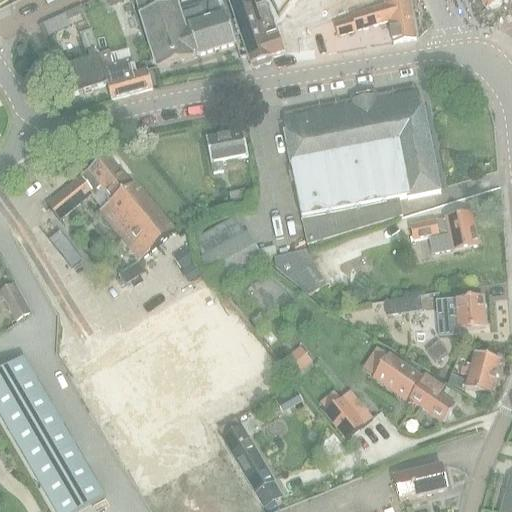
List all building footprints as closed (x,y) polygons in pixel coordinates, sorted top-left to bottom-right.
[(135,0),(140,14),(139,15),(156,69),(235,45),(226,15),(220,0),(135,0)] [(227,0),(251,67),(255,70),(268,65),(272,60),(284,55),(277,36),(268,8),(264,6),(255,9),(251,0),(227,0)] [(268,0),(270,1),(278,18),(292,0),(268,0)] [(333,24),(337,38),(389,22),(393,44),(416,40),(408,0),(405,0),(384,4),(384,6),(351,16),(351,19),(333,24)] [(479,0),(485,11),(503,2),(502,0),(479,0)] [(43,26),(48,37),(70,27),(65,16),(43,26)] [(79,35),(85,52),(96,48),(91,31),(79,35)] [(24,45),(15,49),(20,59),(28,54),(24,45)] [(100,59),(108,86),(111,101),(152,91),(147,71),(136,74),(133,60),(131,61),(129,51),(111,55),(110,52),(99,55),(100,59)] [(68,99),(108,86),(100,59),(59,72),(68,99)] [(291,166),(301,219),(307,247),(403,217),(402,215),(399,200),(407,198),(407,200),(441,193),(424,106),(423,107),(420,92),(377,100),(377,97),(353,102),(353,105),(283,119),(287,133),(285,134),(291,166)] [(206,139),(211,166),(213,165),(214,174),(225,172),(223,163),(248,158),(243,131),(206,139)] [(99,212),(139,262),(175,232),(136,183),(132,186),(107,156),(81,178),(81,179),(47,207),(59,223),(94,194),(93,194),(101,188),(112,202),(99,212)] [(229,194),(231,206),(247,203),(245,191),(229,194)] [(409,226),(413,243),(429,240),(432,257),(451,253),(477,249),(470,214),(445,219),(409,226)] [(246,233),(244,234),(240,225),(197,249),(202,259),(197,262),(213,290),(262,261),(257,251),(246,233)] [(82,262),(59,233),(49,241),(72,270),(82,262)] [(274,247),(257,251),(262,261),(276,258),(274,247)] [(185,250),(172,259),(180,270),(193,261),(185,250)] [(274,259),(276,270),(308,297),(326,287),(305,252),(274,259)] [(193,265),(184,271),(191,281),(200,275),(193,265)] [(31,315),(14,285),(0,292),(0,294),(16,323),(31,315)] [(385,303),(387,317),(421,312),(419,298),(385,303)] [(483,299),(435,302),(437,338),(458,336),(458,332),(485,330),(483,299)] [(219,301),(94,376),(139,452),(276,371),(219,301)] [(438,343),(426,353),(435,364),(447,354),(438,343)] [(300,349),(282,363),(294,377),(312,363),(300,349)] [(377,349),(362,371),(373,378),(371,381),(405,404),(408,400),(443,424),(455,406),(440,396),(444,390),(424,376),(423,378),(389,355),(388,357),(377,349)] [(462,375),(469,377),(468,381),(451,376),(448,387),(464,392),(465,389),(490,396),(500,360),(475,354),(472,366),(468,366),(467,369),(464,368),(462,375)] [(23,360),(0,373),(0,420),(53,511),(81,511),(104,499),(23,360)] [(323,414),(346,442),(373,420),(350,393),(323,414)] [(223,440),(265,508),(283,497),(274,482),(242,429),(241,430),(236,422),(219,431),(224,440),(223,440)] [(392,479),(398,502),(446,490),(439,467),(392,479)] [(511,511),(511,479),(510,479),(501,511),(511,511)]
